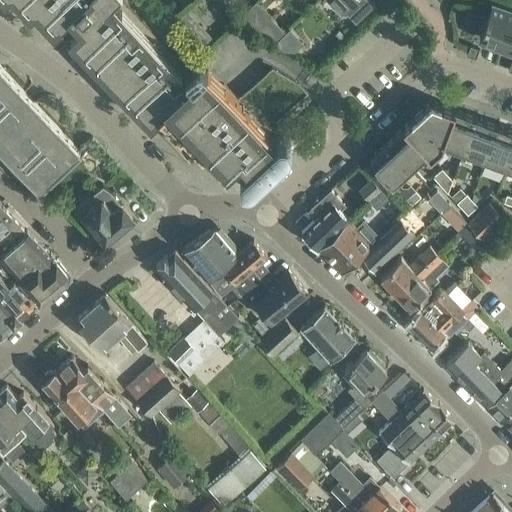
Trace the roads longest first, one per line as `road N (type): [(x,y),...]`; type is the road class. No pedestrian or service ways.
road 1 (residential): [(263,213),(504,453)]
road 2 (residential): [(190,214),(79,90),(0,33)]
road 3 (residential): [(0,364),(190,214)]
road 4 (residential): [(511,84),(436,61),(339,145)]
